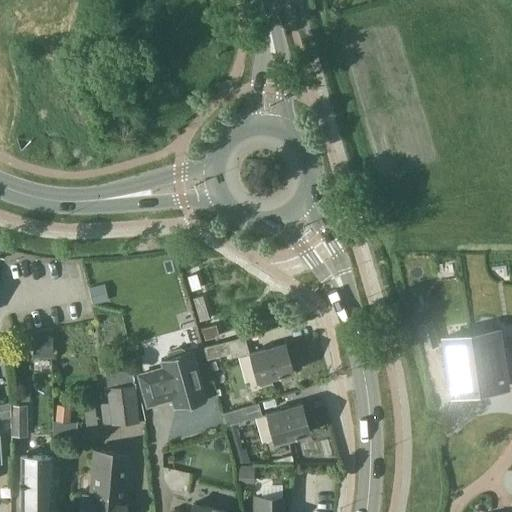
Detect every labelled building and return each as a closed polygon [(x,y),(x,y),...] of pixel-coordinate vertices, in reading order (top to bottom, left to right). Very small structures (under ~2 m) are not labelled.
[(197,273),(187,276),(192,290),(201,288),(201,287),(197,273)] [(187,288),(183,278),(168,283),(171,293),(187,288)] [(202,295),(193,298),(199,321),(209,318),(202,295)] [(419,325),(426,348),(438,345),(431,321),(419,325)] [(219,335),(216,324),(202,328),(205,340),(219,335)] [(479,391),(507,387),(505,371),(510,371),(508,356),(503,357),(498,330),(471,334),(479,391)] [(53,357),(53,334),(33,334),(33,357),(53,357)] [(471,334),(443,338),(447,366),(442,367),(444,381),(449,380),(452,395),(479,391),(471,334)] [(231,353),(228,340),(204,347),(207,359),(231,353)] [(293,370),(285,341),(249,352),(257,380),(293,370)] [(172,395),(176,409),(207,401),(202,384),(203,384),(198,367),(197,367),(192,350),(185,352),(185,350),(182,348),(169,352),(168,354),(169,357),(162,359),(164,369),(157,371),(157,370),(139,374),(148,405),(165,400),(164,397),(172,395)] [(107,387),(108,387),(110,402),(100,403),(103,424),(111,423),(112,422),(138,420),(134,384),(133,384),(132,369),(106,372),(107,387)] [(0,424),(11,423),(11,404),(11,402),(0,404),(0,424)] [(11,404),(11,423),(11,436),(27,436),(27,403),(11,404)] [(302,403),(265,413),(273,442),(310,431),(302,403)] [(72,406),(58,404),(56,421),(70,423),(72,406)] [(247,406),(223,413),(236,462),(250,462),(246,448),(243,449),(235,423),(250,418),(247,406)] [(89,495),(80,494),(77,511),(125,511),(130,452),(93,450),(89,495)] [(53,455),(20,455),(21,508),(53,508),(53,455)] [(239,465),(238,483),(253,483),(254,465),(239,465)] [(283,511),(284,497),(256,497),(255,511),(283,511)] [(180,511),(174,511),(173,511),(227,511),(193,503),(190,511),(180,511)]
